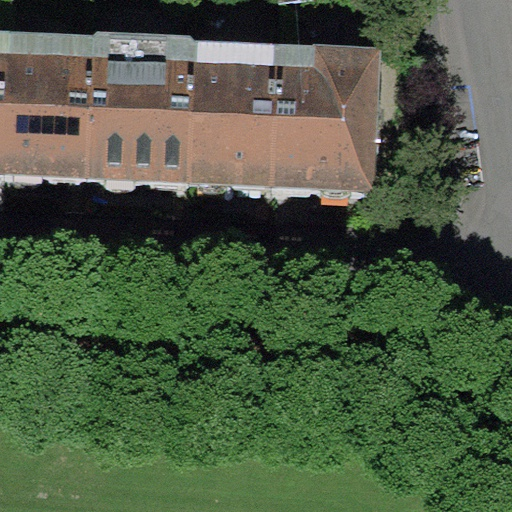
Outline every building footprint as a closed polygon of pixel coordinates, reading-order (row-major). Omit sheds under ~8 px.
[(357,1),(356,0),(275,0),(275,12),(357,1)] [(59,74),(4,72),(0,160),(0,186),(24,188),(82,191),(87,71),(88,59),(59,58),(59,74)] [(87,71),(82,191),(134,193),(184,195),(189,80),(190,64),(140,62),(140,74),(87,71)] [(272,84),(267,199),(297,201),(362,204),(363,162),(372,163),(374,119),(366,118),(367,77),(316,75),(315,86),(272,84)] [(189,80),(184,195),(210,196),(267,199),(272,84),(189,80)]
